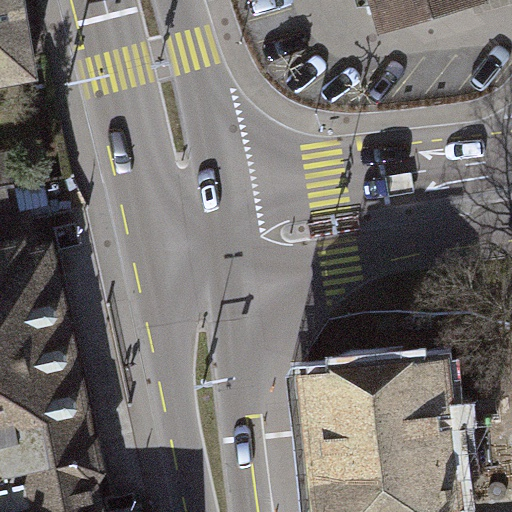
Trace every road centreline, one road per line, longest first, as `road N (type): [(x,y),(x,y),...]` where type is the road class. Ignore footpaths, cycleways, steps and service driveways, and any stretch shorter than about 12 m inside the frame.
road 1 (secondary): [(511,157),(331,184),(176,233)]
road 2 (secondary): [(176,233),(342,261),(511,231)]
road 3 (primary): [(224,511),(176,233)]
road 4 (primary): [(176,233),(124,0)]
